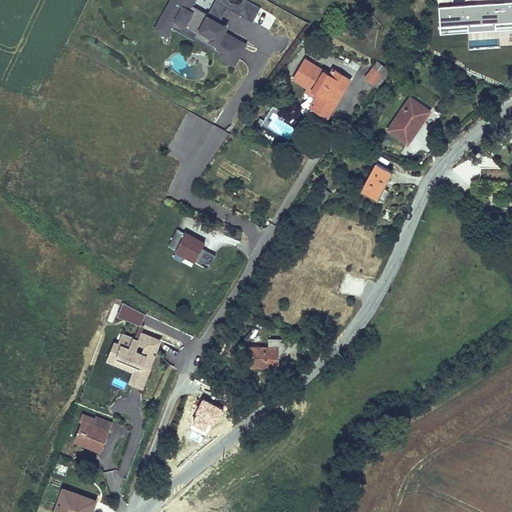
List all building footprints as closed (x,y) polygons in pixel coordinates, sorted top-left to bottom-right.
[(195,10),(191,8),(195,0),(169,0),(154,28),(169,36),(174,26),(195,38),(198,32),(186,25),(195,10)] [(236,62),(237,62),(248,43),(226,31),(229,26),(220,20),(228,6),(253,20),(260,7),(247,0),(215,0),(199,29),(211,36),(209,39),(218,44),(215,50),(222,54),(220,56),(234,64),(236,62)] [(483,0),(453,0),(454,16),(470,16),(483,16),(483,0)] [(470,16),(454,16),(454,28),(470,28),(470,16)] [(330,72),(305,57),(293,78),(308,87),(318,93),(316,97),(311,105),(330,116),(352,78),(333,67),(330,72)] [(378,61),(366,77),(377,85),(389,70),(378,61)] [(318,93),(308,87),(305,91),(316,97),(318,93)] [(432,110),(411,95),(387,129),(409,143),(432,110)] [(433,126),(440,113),(432,109),(426,123),(433,126)] [(171,157),(186,156),(185,135),(170,135),(171,157)] [(394,169),(378,160),(363,189),(379,197),(394,169)] [(207,240),(187,230),(186,232),(177,228),(168,245),(177,250),(174,256),(183,261),(186,255),(210,267),(217,253),(203,247),(207,240)] [(343,272),(337,292),(360,299),(366,279),(343,272)] [(118,316),(142,325),(146,313),(123,302),(118,316)] [(115,340),(108,362),(134,371),(130,382),(145,388),(162,339),(142,332),(140,338),(123,332),(120,342),(115,340)] [(270,345),(249,345),(249,366),(280,366),(280,348),(286,348),(286,338),(270,338),(270,345)] [(114,378),(113,384),(126,387),(127,380),(114,378)] [(95,417),(84,413),(81,420),(83,421),(76,440),(101,450),(113,422),(96,415),(95,417)] [(94,511),(99,499),(63,486),(53,511),(94,511)] [(5,493),(1,499),(15,506),(18,500),(5,493)]
